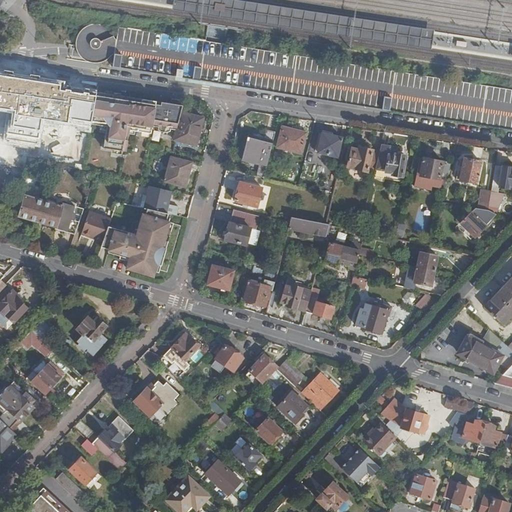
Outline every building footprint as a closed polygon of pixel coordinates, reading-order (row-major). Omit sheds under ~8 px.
[(511,0),(209,0),(208,16),(206,29),(204,29),(204,32),(203,37),(203,39),(202,44),(200,44),(195,43),(192,66),(190,83),(216,86),(234,88),(236,69),(219,67),(221,47),(223,34),(224,27),(224,23),(226,15),(230,16),(231,12),(231,8),(227,7),(228,0),(511,0)] [(0,110),(10,112),(5,140),(38,145),(42,118),(67,122),(68,116),(91,120),(95,93),(61,87),(62,81),(0,71),(0,110)] [(168,104),(95,93),(91,120),(103,123),(101,130),(107,130),(105,145),(127,148),(130,127),(152,131),(153,124),(159,125),(159,127),(162,129),(167,130),(171,129),(171,127),(178,127),(182,111),(182,109),(168,107),(168,104)] [(197,145),(204,117),(182,111),(175,139),(197,145)] [(300,155),(306,135),(283,129),(278,149),(300,155)] [(260,166),(257,178),(264,179),(275,134),(267,132),(264,143),(248,140),(243,161),(260,166)] [(336,159),(341,141),(322,136),(317,153),(336,159)] [(374,173),(379,154),(360,149),(360,152),(351,151),(347,168),(374,174),(374,173)] [(386,156),(379,154),(374,173),(378,174),(379,168),(383,168),(386,156)] [(402,179),(405,158),(395,156),(394,159),(388,158),(385,175),(392,175),(391,178),(402,179)] [(186,186),(193,163),(172,157),(166,181),(186,186)] [(447,183),(452,165),(424,158),(419,176),(433,179),(447,183)] [(477,185),(481,164),(464,160),(459,181),(477,185)] [(502,169),(496,168),(491,194),(497,195),(498,189),(508,190),(508,187),(511,187),(511,172),(511,169),(502,168),(502,169)] [(445,191),(447,183),(433,179),(431,187),(445,191)] [(0,195),(0,202),(9,191),(0,182),(0,189),(2,192),(0,195)] [(257,208),(263,188),(241,183),(236,202),(257,208)] [(167,212),(172,191),(150,186),(145,207),(149,208),(167,212)] [(497,215),(499,216),(503,196),(497,195),(491,194),(489,210),(497,215)] [(21,215),(38,220),(44,202),(44,201),(27,196),(21,215)] [(55,228),(76,234),(84,210),(62,203),(61,206),(44,201),(44,202),(38,220),(55,225),(55,228)] [(167,221),(169,213),(167,212),(149,208),(147,215),(144,214),(138,234),(109,226),(104,241),(102,246),(110,249),(109,252),(121,255),(120,258),(130,261),(128,267),(154,275),(158,263),(162,265),(167,247),(163,246),(170,221),(167,221)] [(475,237),(497,215),(489,210),(477,208),(462,223),(475,237)] [(262,217),(235,209),(226,241),(247,246),(252,229),(258,230),(262,217)] [(95,238),(104,241),(109,226),(112,218),(91,210),(83,231),(96,236),(95,238)] [(289,229),(326,239),(329,226),(292,218),(290,224),(289,229)] [(336,239),(344,241),(346,234),(338,231),(336,239)] [(356,252),(330,245),(326,262),(337,265),(338,264),(352,268),(356,252)] [(359,254),(371,257),(373,249),(361,246),(359,254)] [(417,268),(434,272),(438,256),(420,253),(417,268)] [(230,290),(235,272),(214,266),(210,285),(230,290)] [(431,287),(434,272),(417,268),(416,270),(414,279),(413,284),(415,284),(431,287)] [(414,279),(416,270),(410,269),(407,278),(414,279)] [(271,287),(273,288),(276,277),(266,274),(263,284),(250,281),(245,300),(265,306),(271,287)] [(354,277),(351,287),(364,290),(368,281),(354,277)] [(286,306),(306,312),(311,291),(294,286),(295,280),(289,279),(282,302),(287,303),(286,306)] [(504,325),(511,316),(511,280),(486,308),(504,325)] [(401,288),(414,291),(415,284),(413,284),(403,282),(401,288)] [(321,289),(313,287),(311,291),(306,312),(331,320),(334,308),(317,302),(321,289)] [(8,296),(2,291),(0,292),(0,309),(6,315),(7,314),(15,322),(28,308),(20,300),(22,298),(14,290),(8,296)] [(423,292),(417,305),(425,309),(432,296),(423,292)] [(380,334),(387,313),(367,306),(365,311),(361,310),(356,324),(363,327),(363,329),(380,334)] [(100,334),(106,326),(95,315),(91,320),(88,317),(77,329),(83,334),(77,342),(79,344),(78,346),(86,354),(88,352),(93,356),(107,340),(100,334)] [(34,330),(44,340),(53,330),(43,320),(34,330)] [(44,340),(34,330),(22,342),(29,349),(34,344),(39,349),(40,349),(45,343),(46,342),(44,340)] [(498,363),(509,369),(511,365),(511,349),(509,347),(491,330),(482,347),(467,339),(459,355),(492,373),(498,363)] [(186,335),(161,361),(179,378),(190,367),(186,363),(200,347),(186,335)] [(53,350),(45,343),(40,349),(47,356),(53,350)] [(234,372),(243,359),(225,347),(216,360),(234,372)] [(149,351),(142,359),(153,369),(160,361),(149,351)] [(261,382),(276,366),(264,355),(249,371),(261,382)] [(302,379),(284,362),(277,370),(295,387),(302,379)] [(46,394),(62,377),(49,364),(33,381),(46,394)] [(301,393),(305,396),(320,410),(338,390),(321,373),(301,393)] [(151,416),(163,403),(148,388),(135,401),(151,416)] [(293,421),(307,406),(291,392),(278,406),(293,421)] [(0,418),(16,434),(17,435),(21,430),(17,427),(34,407),(21,395),(0,417),(0,418)] [(476,404),(446,395),(444,408),(466,414),(476,404)] [(385,408),(388,404),(381,397),(377,400),(385,408)] [(406,410),(394,398),(388,404),(385,408),(380,412),(400,428),(424,435),(426,431),(429,430),(429,426),(427,423),(429,417),(406,410)] [(406,410),(429,417),(430,414),(407,407),(406,410)] [(227,411),(221,418),(226,423),(233,417),(227,411)] [(205,419),(207,424),(218,419),(216,414),(205,419)] [(92,444),(97,448),(119,469),(124,463),(114,452),(121,445),(120,443),(124,439),(125,440),(134,431),(120,417),(111,425),(112,427),(108,432),(106,430),(92,444)] [(0,418),(0,448),(2,451),(10,443),(8,442),(16,434),(0,418)] [(270,443),(282,431),(268,418),(257,430),(270,443)] [(479,442),(485,423),(475,420),(473,425),(466,423),(462,436),(479,442)] [(395,436),(381,423),(375,430),(364,441),(378,455),(395,436)] [(494,426),(485,423),(479,442),(495,447),(503,450),(503,449),(507,436),(493,431),(494,426)] [(364,441),(375,430),(372,428),(361,439),(364,441)] [(511,451),(511,446),(511,436),(507,435),(507,436),(503,449),(511,451)] [(92,444),(88,440),(82,446),(91,454),(97,448),(92,444)] [(250,469),(262,456),(248,443),(236,455),(250,469)] [(380,467),(360,449),(341,469),(362,487),(380,467)] [(181,459),(172,451),(138,487),(147,495),(181,459)] [(85,485),(97,473),(79,456),(74,462),(76,463),(69,470),(85,485)] [(228,468),(210,487),(224,500),(241,481),(228,468)] [(430,499),(436,480),(416,474),(410,493),(430,499)] [(167,498),(181,511),(186,511),(198,500),(203,504),(210,497),(188,476),(167,498)] [(62,477),(58,481),(82,503),(86,499),(62,477)] [(480,491),(448,481),(443,499),(468,506),(469,504),(474,506),(477,496),(478,497),(480,491)] [(329,511),(334,511),(348,496),(333,482),(325,491),(326,492),(323,496),(322,495),(318,499),(327,508),(327,510),(329,511)] [(75,511),(50,487),(47,490),(69,511),(75,511)] [(69,511),(47,490),(31,506),(36,511),(69,511)] [(483,495),(477,511),(505,511),(509,503),(483,495)] [(198,500),(186,511),(195,511),(203,504),(198,500)]
